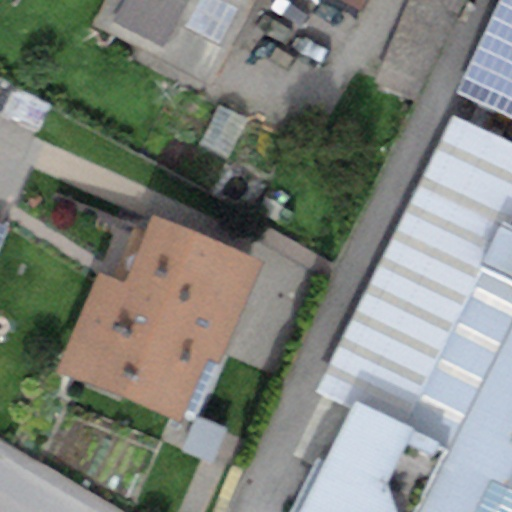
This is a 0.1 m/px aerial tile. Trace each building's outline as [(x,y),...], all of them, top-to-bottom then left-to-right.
[(250,0),(99,0),(81,35),(199,97),(250,0)] [(336,0),(358,12),(363,0),(336,0)] [(465,0),(408,0),(371,85),(419,106),(465,0)] [(511,0),(508,0),(461,104),(511,128),(511,0)] [(414,511),(511,321),(511,260),(497,253),(511,221),(511,159),(453,130),(314,397),(322,402),(293,455),(317,469),(293,511),(414,511)] [(251,280),(142,230),(111,296),(88,285),(42,384),(162,440),(193,374),(205,380),(251,280)] [(511,511),(511,321),(414,511),(511,511)] [(222,432),(190,417),(174,449),(207,465),(222,432)]
